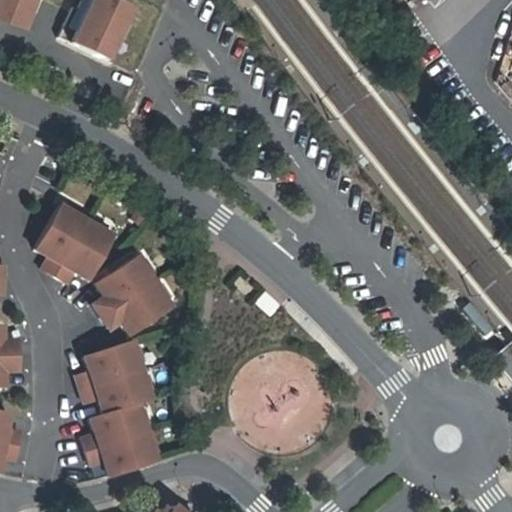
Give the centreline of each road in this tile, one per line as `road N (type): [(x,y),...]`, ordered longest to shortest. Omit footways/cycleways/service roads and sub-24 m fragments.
road 1 (unclassified): [(40,115),(219,218),(413,412)]
road 2 (residential): [(37,481),(39,323),(5,221),(40,115)]
road 3 (residential): [(257,511),(189,467),(68,501),(1,495)]
road 4 (unclassified): [(431,480),(470,475),(486,455),(488,430),(475,408),(452,397),(413,412)]
road 5 (unclassified): [(480,0),(465,22),(466,58),(488,103),(511,129)]
